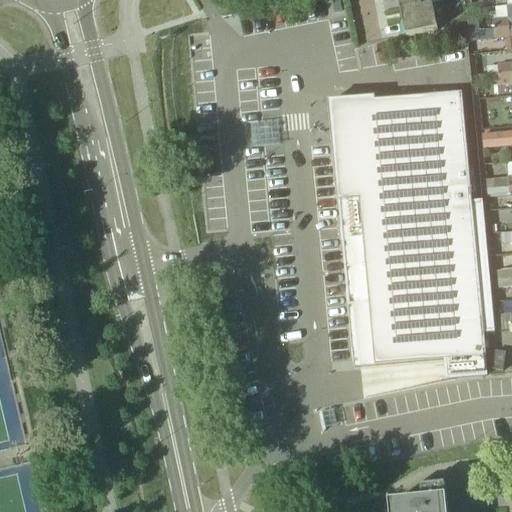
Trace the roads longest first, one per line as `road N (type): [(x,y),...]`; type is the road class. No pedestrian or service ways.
road 1 (primary): [(54,6),(117,278)]
road 2 (primary): [(143,267),(80,0)]
road 3 (primary): [(117,278),(168,417)]
road 4 (primary): [(168,417),(147,286)]
